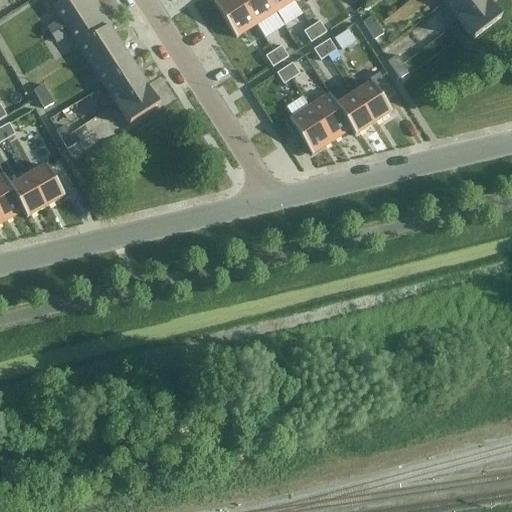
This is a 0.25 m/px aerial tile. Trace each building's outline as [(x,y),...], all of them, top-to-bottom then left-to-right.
[(52,37),(99,7),(94,0),(65,0),(53,8),(64,24),(60,26),(58,23),(48,30),(52,37)] [(239,0),(219,0),(213,4),(236,40),(256,27),(239,0)] [(266,0),(239,0),(256,27),(276,14),(266,0)] [(293,0),(266,0),(276,14),(295,2),(293,0)] [(459,22),(487,0),(486,0),(449,0),(445,4),(459,22)] [(473,41),(501,19),(487,0),(459,22),(473,41)] [(109,29),(112,27),(99,7),(52,37),(57,44),(67,37),(65,34),(69,32),(79,47),(109,28),(109,29)] [(369,32),(378,26),(372,17),(363,23),(369,32)] [(320,23),(312,28),(319,39),(327,34),(326,33),(320,23)] [(378,26),(369,32),(375,41),(384,35),(378,26)] [(121,48),(109,29),(109,28),(79,47),(92,67),(121,48)] [(312,28),(304,33),(311,44),(311,45),(319,39),(312,28)] [(330,42),(322,47),(328,57),(337,52),(330,42)] [(282,47),(273,53),(281,64),(289,58),(282,47)] [(322,47),(314,52),(321,62),(328,57),(322,47)] [(104,86),(134,67),(121,48),(92,67),(104,86)] [(273,53),(266,58),(273,69),(281,64),(273,53)] [(394,71),(403,65),(397,56),(388,62),(394,71)] [(293,65),(285,70),(291,81),(299,76),(293,65)] [(403,65),(394,71),(400,80),(409,74),(403,65)] [(117,106),(146,87),(134,67),(104,86),(117,106)] [(285,70),(277,76),(284,86),(291,81),(285,70)] [(379,73),(368,80),(371,84),(382,100),(392,93),(379,73)] [(371,84),(353,96),(372,126),(391,114),(382,100),(371,84)] [(39,101),(49,95),(44,86),(34,91),(39,101)] [(129,126),(159,107),(146,87),(117,106),(129,126)] [(49,95),(39,101),(44,110),(54,104),(49,95)] [(329,95),(309,108),(332,144),(351,131),(336,107),(337,107),(329,95)] [(114,103),(109,96),(102,100),(106,108),(114,103)] [(337,107),(336,107),(351,131),(355,138),(372,126),(353,96),(337,107)] [(309,108),(289,121),(312,156),(332,144),(309,108)] [(9,125),(1,130),(7,141),(15,136),(9,125)] [(62,141),(71,136),(66,126),(57,132),(62,141)] [(71,136),(62,141),(67,150),(77,145),(71,136)] [(46,167),(28,178),(46,209),(64,199),(46,167)] [(3,175),(0,177),(0,217),(4,224),(23,213),(9,189),(11,188),(3,175)] [(11,188),(9,189),(23,213),(27,220),(46,209),(28,178),(11,188)]
